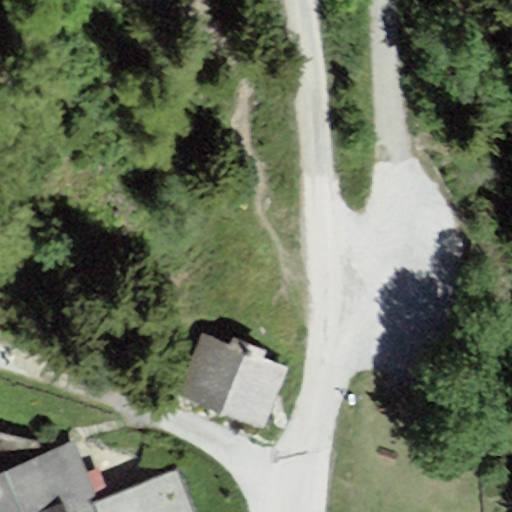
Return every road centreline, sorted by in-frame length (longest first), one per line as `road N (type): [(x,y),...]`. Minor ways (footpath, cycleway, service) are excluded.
road 1 (track): [(390,0),(389,42),(411,174),(337,354)]
road 2 (track): [(337,354),(303,0)]
road 3 (track): [(337,354),(306,482)]
